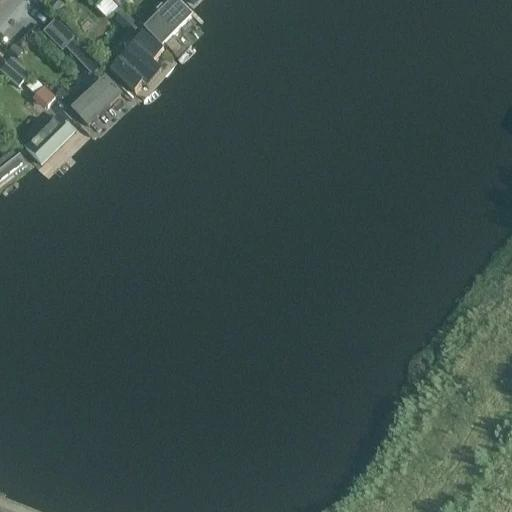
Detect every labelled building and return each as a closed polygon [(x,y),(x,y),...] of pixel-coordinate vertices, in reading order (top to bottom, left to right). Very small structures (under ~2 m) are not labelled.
[(87,0),(96,8),(104,0),(87,0)] [(200,16),(182,0),(160,0),(137,22),(165,48),(200,16)] [(204,0),(185,0),(195,9),(204,0)] [(61,52),(74,39),(55,20),(42,33),(61,52)] [(175,60),(135,29),(100,71),(138,102),(175,60)] [(0,73),(19,90),(28,79),(30,76),(11,59),(0,71),(0,73)] [(135,103),(98,73),(63,107),(98,137),(135,103)] [(92,136),(58,107),(15,150),(48,180),(92,136)] [(0,194),(30,170),(13,152),(0,162),(0,194)]
